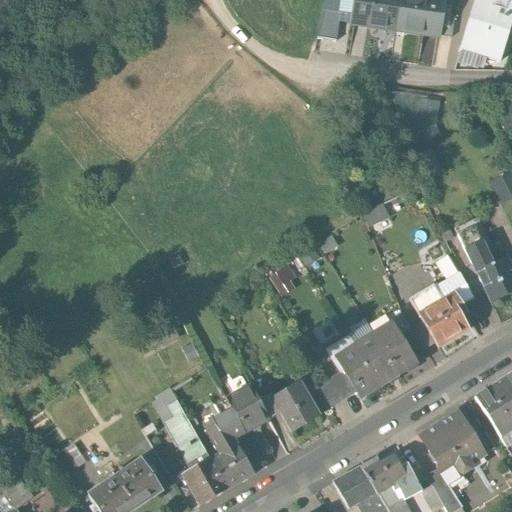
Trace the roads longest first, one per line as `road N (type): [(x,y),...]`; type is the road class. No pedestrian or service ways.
road 1 (residential): [(511,341),(229,511)]
road 2 (residential): [(511,80),(458,84),(269,58),(240,42),(216,0)]
